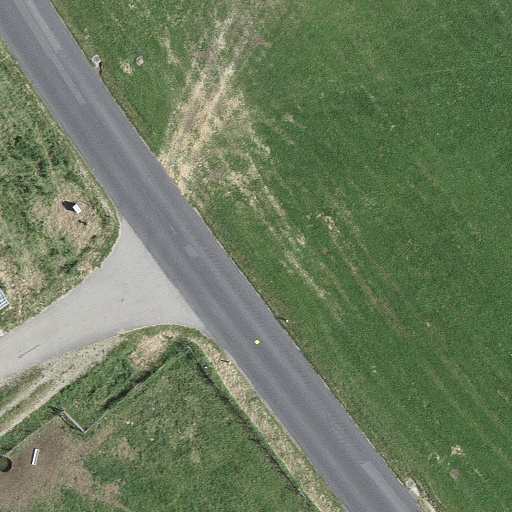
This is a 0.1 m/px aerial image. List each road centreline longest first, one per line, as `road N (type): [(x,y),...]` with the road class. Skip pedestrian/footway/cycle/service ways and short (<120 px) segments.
road 1 (secondary): [(388,511),(10,0)]
road 2 (track): [(192,253),(0,363)]
road 3 (track): [(0,418),(52,378),(80,324)]
